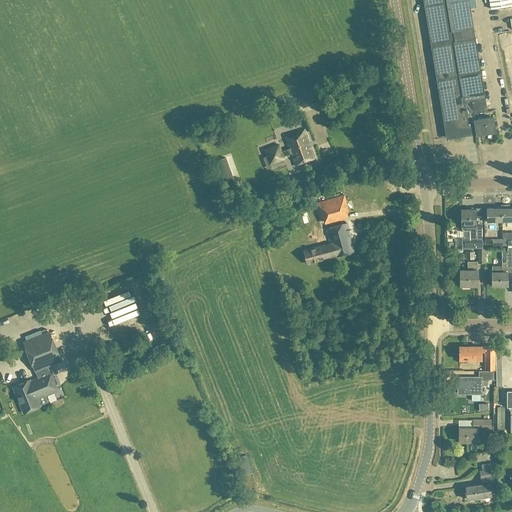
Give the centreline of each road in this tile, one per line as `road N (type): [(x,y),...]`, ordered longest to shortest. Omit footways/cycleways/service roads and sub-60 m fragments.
road 1 (tertiary): [(405,511),(426,460),(431,325)]
road 2 (tertiary): [(425,185),(395,0)]
road 3 (unknown): [(480,0),(505,133),(501,183)]
road 4 (tertiary): [(431,325),(425,185)]
